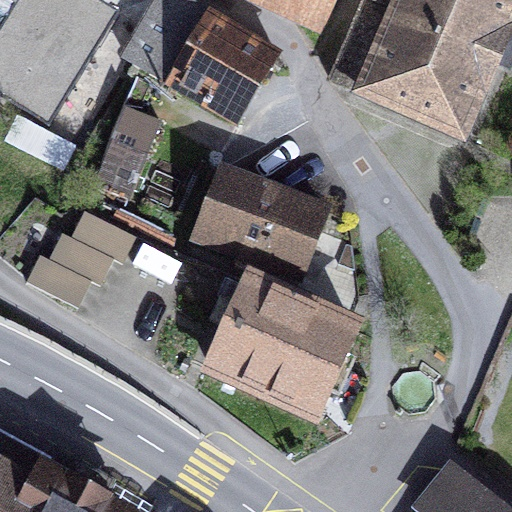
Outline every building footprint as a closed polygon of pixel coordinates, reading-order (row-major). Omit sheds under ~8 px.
[(0,0),(0,35),(17,7),(4,0),(0,0)] [(0,96),(49,127),(79,78),(113,24),(107,21),(73,0),(4,0),(17,7),(0,35),(0,96)] [(113,11),(95,0),(73,0),(107,21),(113,11)] [(179,0),(162,0),(126,60),(237,126),(278,58),(179,0)] [(257,0),(323,30),(336,0),(257,0)] [(511,0),(368,0),(332,84),(461,139),(511,20),(511,0)] [(49,127),(86,150),(117,101),(79,78),(49,127)] [(63,171),(74,150),(18,121),(7,142),(63,171)] [(114,148),(142,160),(153,133),(125,122),(114,148)] [(114,148),(98,186),(126,198),(142,160),(114,148)] [(296,280),(322,213),(221,174),(195,242),(296,280)] [(40,258),(27,285),(78,311),(92,284),(101,289),(114,263),(122,267),(136,240),(84,214),(71,241),(62,236),(49,263),(40,258)] [(210,370),(316,418),(327,393),(344,357),(355,332),(250,283),(238,308),(229,329),(210,370)] [(211,321),(229,329),(238,308),(220,300),(211,321)] [(327,393),(339,398),(356,362),(344,357),(327,393)] [(112,511),(103,507),(113,487),(80,469),(76,475),(70,487),(49,476),(55,464),(0,433),(0,511),(112,511)] [(49,476),(70,487),(76,475),(55,464),(49,476)] [(499,511),(450,473),(420,510),(423,511),(499,511)] [(149,511),(152,508),(113,487),(103,507),(112,511),(149,511)]
